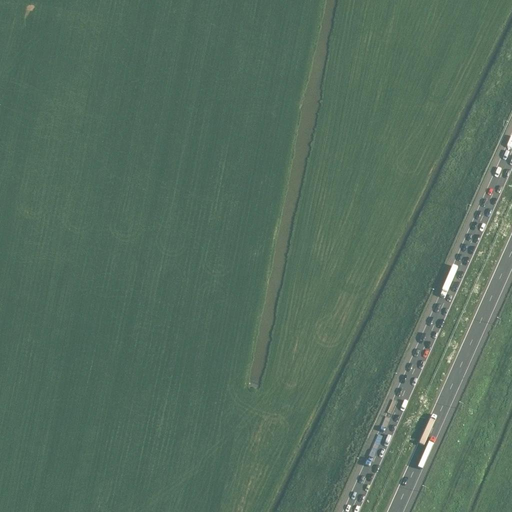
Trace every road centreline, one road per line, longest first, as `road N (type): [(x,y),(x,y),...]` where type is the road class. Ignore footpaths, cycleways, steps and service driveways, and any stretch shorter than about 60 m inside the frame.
road 1 (motorway): [(511,146),(347,511)]
road 2 (motorway): [(391,511),(511,241)]
